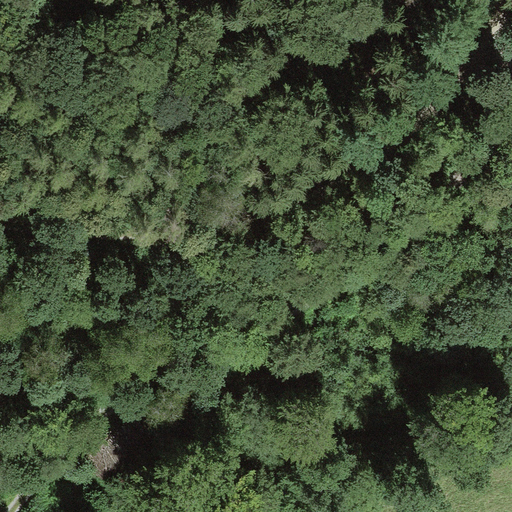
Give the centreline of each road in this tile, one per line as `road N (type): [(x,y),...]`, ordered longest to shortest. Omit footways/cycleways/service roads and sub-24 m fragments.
road 1 (track): [(14,511),(75,438),(130,391),(273,317),(417,217),(497,131),(511,89)]
road 2 (track): [(498,10),(429,111),(316,184),(248,216),(138,235),(0,219)]
road 3 (track): [(511,421),(280,511)]
